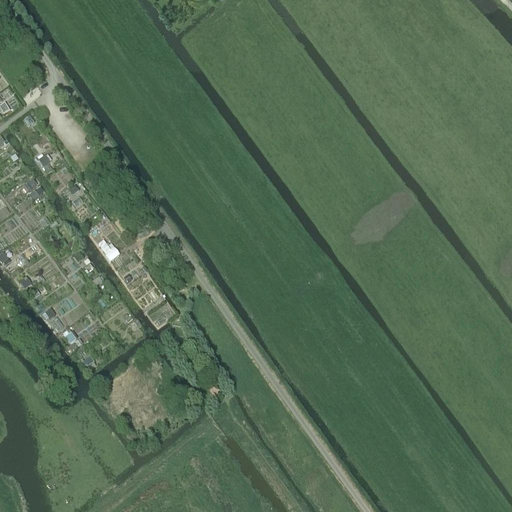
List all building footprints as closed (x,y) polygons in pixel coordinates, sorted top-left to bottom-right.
[(50,165),(43,156),(35,163),(41,171),(50,165)] [(22,173),(12,161),(2,169),(12,181),(22,173)] [(122,246),(104,219),(87,230),(114,267),(123,260),(116,250),(122,246)] [(94,276),(84,283),(89,291),(100,284),(94,276)] [(77,337),(70,330),(60,339),(67,346),(77,337)] [(207,389),(213,397),(218,393),(212,385),(207,389)]
